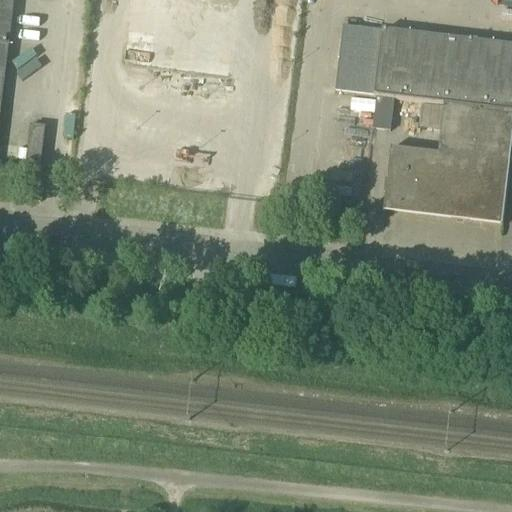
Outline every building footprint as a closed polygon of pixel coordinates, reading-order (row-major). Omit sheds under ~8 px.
[(0,0),(0,37),(8,39),(12,0),(38,0),(39,0),(38,0),(0,0)] [(375,99),(394,102),(394,101),(422,105),(511,116),(511,47),(343,27),(335,94),(375,99)] [(394,102),(375,99),(371,131),(390,133),(394,102)] [(424,132),(444,134),(442,156),(392,150),(383,214),(384,214),(385,211),(501,225),(501,228),(502,229),(511,147),(511,116),(422,105),(418,131),(424,132)] [(25,171),(39,173),(44,130),(30,128),(25,171)]
